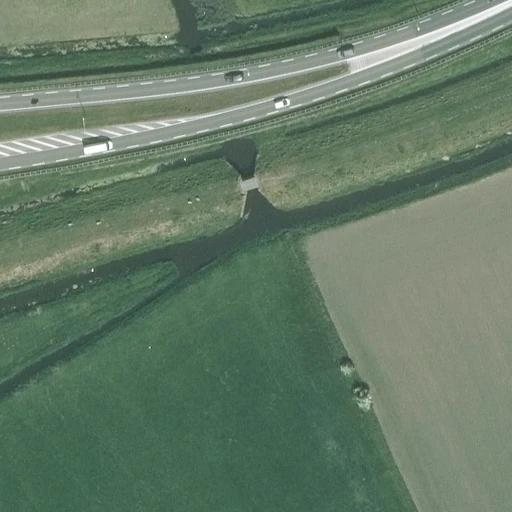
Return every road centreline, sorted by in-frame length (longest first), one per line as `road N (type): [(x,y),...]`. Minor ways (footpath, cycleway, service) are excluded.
road 1 (primary): [(0,164),(267,107),(511,14)]
road 2 (primary): [(494,0),(381,43),(282,68),(0,104)]
road 3 (track): [(0,257),(241,188)]
